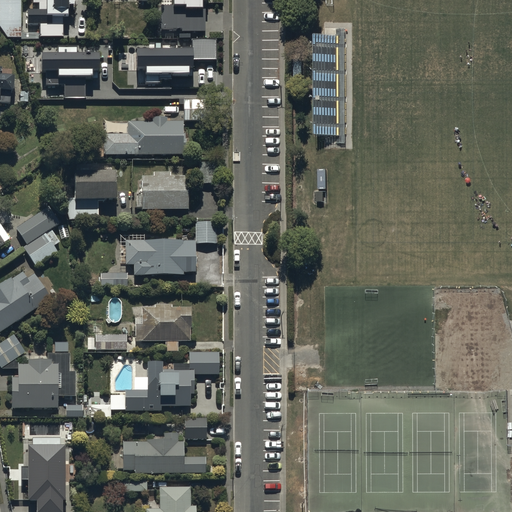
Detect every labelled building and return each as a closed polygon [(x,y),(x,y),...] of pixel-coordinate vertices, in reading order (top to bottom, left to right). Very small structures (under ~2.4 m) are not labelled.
[(87,0),(66,0),(67,27),(79,27),(79,35),(88,35),(87,0)] [(21,2),(0,1),(0,35),(21,35),(21,2)] [(340,38),(315,38),(315,139),(340,139),(340,38)] [(91,41),(91,62),(122,62),(122,41),(91,41)] [(136,64),(136,78),(118,78),(118,95),(135,95),(135,98),(192,98),(192,76),(186,76),(186,64),(169,64),(169,58),(152,58),(152,64),(136,64)] [(0,104),(10,105),(10,93),(15,94),(15,80),(1,79),(1,72),(0,71),(0,104)] [(128,137),(104,137),(104,158),(185,157),(185,136),(182,136),(182,123),(201,122),(201,102),(183,102),(183,115),(164,116),(164,121),(151,121),(151,124),(127,124),(128,137)] [(100,160),(100,139),(88,139),(88,160),(100,160)] [(216,165),(198,165),(199,186),(216,185),(216,165)] [(141,210),(141,212),(187,212),(187,175),(152,174),(152,179),(140,179),(140,197),(135,197),(135,210),(141,210)] [(97,221),(97,204),(113,203),(113,176),(72,177),(73,201),(63,201),(63,222),(97,221)] [(27,246),(50,232),(60,226),(48,208),(16,230),(27,246)] [(194,244),(125,243),(125,268),(134,268),(133,277),(183,278),(183,275),(195,275),(195,246),(215,247),(216,223),(195,223),(194,244)] [(0,250),(5,247),(4,245),(9,241),(0,226),(0,250)] [(50,232),(27,246),(23,249),(36,268),(56,254),(52,249),(59,245),(50,232)] [(110,275),(100,275),(100,288),(126,289),(127,275),(115,275),(115,272),(110,272),(110,275)] [(0,287),(0,335),(50,302),(34,277),(27,281),(22,274),(0,287)] [(495,297),(445,297),(445,396),(495,396),(495,297)] [(154,310),(141,310),(140,326),(134,326),(133,344),(165,344),(165,354),(177,354),(177,344),(190,344),(190,311),(171,311),(171,308),(154,308),(154,310)] [(126,336),(94,336),(94,351),(126,352),(126,336)] [(25,355),(13,337),(0,344),(0,369),(1,371),(17,371),(16,361),(25,355)] [(47,363),(28,363),(28,367),(18,367),(18,380),(12,380),(11,411),(56,411),(56,399),(74,400),(75,374),(69,374),(69,357),(47,357),(47,363)] [(160,366),(146,366),(146,393),(124,393),(124,414),(161,414),(161,409),(188,409),(188,397),(193,397),(193,373),(160,373),(160,366)] [(83,410),(83,419),(110,419),(110,406),(90,406),(90,410),(83,410)] [(83,419),(83,410),(83,408),(65,408),(65,419),(83,419)] [(205,420),(183,420),(183,442),(205,442),(205,420)] [(60,469),(53,426),(14,433),(20,468),(22,468),(27,498),(31,497),(31,500),(48,497),(50,511),(75,511),(74,500),(57,503),(55,493),(60,492),(57,469),(60,469)] [(163,444),(122,445),(122,475),(133,474),(133,477),(204,477),(204,459),(183,460),(183,444),(177,445),(177,437),(162,438),(163,444)] [(146,493),(146,482),(118,483),(118,494),(146,493)] [(189,490),(158,490),(158,510),(152,510),(151,511),(194,511),(195,504),(189,504),(189,490)]
